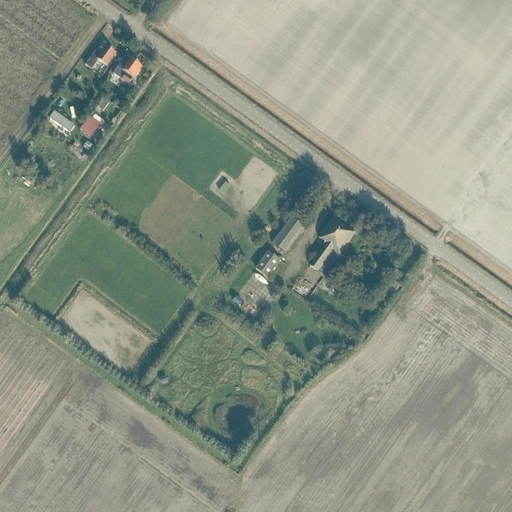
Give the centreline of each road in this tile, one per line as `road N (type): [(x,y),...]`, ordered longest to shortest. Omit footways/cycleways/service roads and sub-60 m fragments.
road 1 (tertiary): [(511,302),(92,0)]
road 2 (track): [(107,10),(0,157)]
